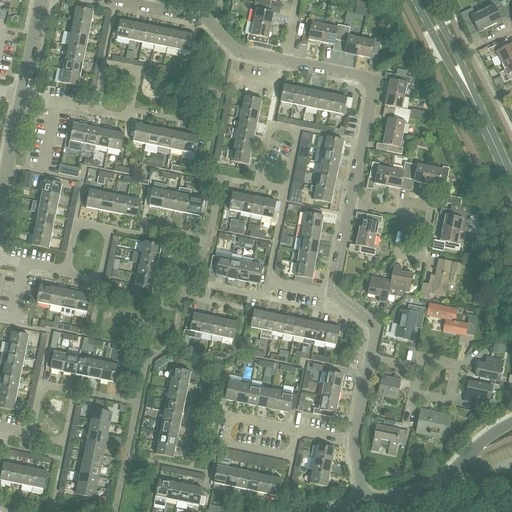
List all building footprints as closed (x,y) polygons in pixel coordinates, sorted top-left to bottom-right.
[(482,11),(490,28),(501,22),(496,11),(503,7),(506,6),(505,0),(490,0),(493,6),(482,11)] [(257,10),(254,23),(272,26),(275,13),(269,12),(271,7),(255,3),(254,9),(257,10)] [(76,8),(74,21),(91,25),(94,12),(76,8)] [(479,33),(490,28),(482,11),(475,15),(472,9),(460,15),(467,29),(475,25),(479,33)] [(109,27),(111,15),(105,14),(103,26),(109,27)] [(309,40),(321,43),(325,25),(313,23),(314,20),(307,19),(304,34),(310,35),(309,40)] [(130,41),(133,23),(121,20),(117,38),(130,41)] [(74,21),(71,33),(89,37),(91,25),(74,21)] [(130,41),(142,43),(146,26),(133,23),(130,41)] [(251,35),(249,35),(247,41),(268,45),(272,26),(254,23),(251,35)] [(342,42),(345,27),(339,25),(338,28),(325,25),(321,43),(335,46),(336,41),(342,42)] [(142,43),(155,46),(158,28),(146,26),(142,43)] [(351,28),(345,27),(342,42),(347,43),(345,54),(358,57),(361,39),(349,36),(351,28)] [(155,46),(167,48),(170,31),(158,28),(155,46)] [(167,48),(179,51),(183,33),(170,31),(167,48)] [(89,37),(71,33),(69,46),(86,49),(89,37)] [(183,33),(179,51),(192,53),(196,36),(183,33)] [(358,57),(371,59),(372,54),(378,55),(381,40),(375,39),(374,42),(361,39),(358,57)] [(502,65),(511,59),(511,45),(505,49),(502,43),(488,50),(493,60),(499,58),(502,65)] [(69,46),(66,58),(84,62),(86,49),(69,46)] [(213,46),(210,57),(216,58),(218,50),(219,47),(213,46)] [(66,58),(63,70),(81,74),(84,62),(66,58)] [(511,80),(511,59),(502,65),(505,72),(500,74),(505,84),(511,80)] [(63,70),(61,83),(78,87),(81,74),(63,70)] [(390,80),(387,93),(405,97),(408,84),(410,85),(412,78),(406,77),(396,75),(395,81),(390,80)] [(281,103),(293,105),(297,88),(284,85),(281,103)] [(297,88),(293,105),(306,108),(309,90),(297,88)] [(306,108),(318,110),(322,93),(309,90),(306,108)] [(318,110),(330,113),(334,95),(322,93),(318,110)] [(402,109),(405,97),(387,93),(385,106),(396,108),(394,114),(410,117),(411,111),(402,109)] [(347,98),(334,95),(330,113),(343,115),(347,98)] [(244,97),(242,108),(260,112),(262,101),(244,97)] [(257,123),(260,112),(242,108),(240,119),(257,123)] [(388,118),(386,131),(403,135),(406,122),(408,123),(410,117),(394,114),(393,119),(388,118)] [(240,119),(238,130),(255,133),(257,123),(240,119)] [(70,141),(83,144),(87,126),(74,124),(73,127),(71,139),(70,141)] [(146,144),(149,127),(136,124),(133,142),(146,144)] [(99,129),(87,126),(83,144),(96,147),(99,129)] [(162,129),(149,127),(146,144),(158,147),(162,129)] [(96,147),(108,149),(111,131),(99,129),(96,147)] [(158,147),(170,150),(174,132),(162,129),(158,147)] [(236,140),(253,144),(255,133),(238,130),(236,140)] [(111,131),(108,149),(121,152),(124,134),(111,131)] [(388,146),(387,152),(402,155),(403,148),(400,148),(403,135),(386,131),(383,145),(388,146)] [(186,134),(174,132),(170,150),(183,152),(186,134)] [(194,159),(200,161),(203,143),(198,142),(199,137),(186,134),(183,152),(195,155),(194,159)] [(342,154),(344,141),(327,138),(324,150),(342,154)] [(416,139),(414,146),(421,147),(422,141),(416,139)] [(236,140),(233,151),(251,154),(253,144),(236,140)] [(324,150),(321,163),(339,166),(342,154),(324,150)] [(231,162),(249,165),(251,154),(233,151),(231,162)] [(144,159),(142,165),(154,168),(155,162),(144,159)] [(374,184),(387,187),(391,169),(379,167),(379,164),(373,162),(369,177),(376,179),(374,184)] [(321,163),(319,175),(336,179),(339,166),(321,163)] [(402,183),(407,184),(411,164),(405,163),(404,172),(391,169),(387,187),(400,190),(402,183)] [(418,165),(411,164),(407,184),(413,186),(414,182),(426,185),(430,167),(418,164),(418,165)] [(443,169),(430,167),(426,185),(440,187),(441,182),(447,183),(450,168),(444,167),(443,169)] [(319,175),(316,188),(334,191),(336,179),(319,175)] [(45,181),(42,192),(60,196),(62,185),(45,181)] [(334,191),(316,188),(311,186),(310,192),(315,193),(314,200),(331,204),(334,191)] [(162,209),(166,192),(153,189),(149,207),(162,209)] [(99,211),(103,193),(90,190),(86,208),(99,211)] [(60,196),(42,192),(40,203),(58,206),(60,196)] [(178,194),(166,192),(162,209),(174,212),(178,194)] [(115,196),(103,193),(99,211),(111,213),(115,196)] [(229,211),(240,213),(244,195),(233,193),(229,211)] [(190,197),(178,194),(174,212),(187,214),(190,197)] [(240,213),(251,215),(255,197),(244,195),(240,213)] [(115,196),(111,213),(124,216),(127,198),(115,196)] [(446,204),(453,205),(461,207),(462,199),(448,196),(446,204)] [(190,197),(187,214),(200,217),(203,199),(190,197)] [(261,222),(262,217),(265,200),(255,197),(251,215),(250,220),(261,222)] [(140,201),(127,198),(124,216),(137,218),(140,201)] [(274,211),(276,202),(265,200),(262,217),(272,219),(271,223),(277,224),(279,212),(274,211)] [(40,203),(38,213),(56,217),(58,206),(40,203)] [(451,216),(445,215),(443,228),(461,232),(465,233),(467,220),(466,220),(467,214),(468,208),(461,207),(453,205),(452,210),(451,216)] [(38,213),(36,224),(53,228),(56,217),(38,213)] [(304,227),(321,230),(324,217),(306,214),(304,227)] [(361,220),(358,233),(377,236),(379,224),(381,225),(383,218),(368,215),(366,221),(361,220)] [(36,224),(34,234),(51,238),(53,228),(36,224)] [(304,227),(302,239),(319,242),(321,230),(304,227)] [(458,245),(461,232),(443,228),(440,242),(445,243),(444,249),(459,252),(460,245),(458,245)] [(377,236),(358,233),(356,246),(361,247),(359,253),(375,256),(376,249),(374,249),(377,236)] [(51,238),(34,234),(31,246),(49,249),(51,238)] [(302,239),(299,251),(317,255),(319,242),(302,239)] [(159,257),(161,246),(144,242),(142,253),(159,257)] [(299,251),(297,264),(315,267),(317,255),(299,251)] [(157,268),(159,257),(142,253),(139,264),(157,268)] [(220,258),(214,257),(213,256),(211,264),(218,265),(220,258)] [(216,276),(227,278),(231,260),(220,258),(218,265),(216,276)] [(241,262),(231,260),(227,278),(238,280),(241,262)] [(417,295),(420,296),(419,298),(428,299),(428,298),(434,299),(435,294),(445,296),(449,281),(453,282),(455,273),(461,275),(463,265),(439,260),(436,273),(438,273),(437,276),(435,276),(434,278),(431,277),(429,285),(422,284),(421,292),(418,291),(417,295)] [(252,265),(241,262),(238,280),(248,283),(252,265)] [(157,268),(139,264),(137,275),(155,278),(157,268)] [(315,267),(297,264),(295,277),(313,280),(315,267)] [(252,265),(248,283),(259,285),(263,267),(252,265)] [(405,295),(406,292),(409,292),(413,274),(401,272),(402,267),(394,265),(391,280),(390,288),(389,295),(401,298),(402,297),(404,297),(404,296),(405,296),(405,295)] [(153,289),(155,278),(137,275),(135,285),(153,289)] [(389,295),(390,288),(391,280),(371,276),(368,294),(380,297),(379,302),(387,304),(389,295)] [(54,288),(41,285),(37,303),(50,305),(54,288)] [(150,300),(153,289),(135,285),(133,296),(150,300)] [(50,305),(62,308),(66,290),(54,288),(50,305)] [(62,308),(75,311),(78,293),(66,290),(62,308)] [(75,311),(87,313),(91,296),(78,293),(75,311)] [(474,336),(478,316),(469,315),(467,324),(454,321),(457,308),(430,303),(427,316),(446,320),(444,332),(465,337),(466,334),(474,336)] [(396,336),(412,340),(414,328),(422,329),(426,308),(409,305),(407,312),(401,311),(396,336)] [(251,328),(262,330),(266,313),(254,311),(251,328)] [(276,315),(266,313),(262,330),(273,333),(276,315)] [(190,331),(201,334),(205,316),(194,314),(190,331)] [(273,333),(283,335),(287,317),(276,315),(273,333)] [(201,334),(212,336),(216,318),(205,316),(201,334)] [(283,335),(294,337),(297,319),(287,317),(283,335)] [(212,336),(223,338),(226,320),(216,318),(212,336)] [(297,319),(294,337),(304,339),(308,321),(297,319)] [(226,320),(223,338),(234,340),(237,323),(226,320)] [(304,339),(315,341),(318,324),(308,321),(304,339)] [(315,341),(325,343),(329,326),(318,324),(315,341)] [(329,326),(325,343),(336,346),(340,328),(329,326)] [(9,344),(27,347),(29,336),(12,333),(9,344)] [(9,344),(7,354),(25,358),(27,347),(9,344)] [(496,354),(506,353),(505,344),(498,345),(496,354)] [(51,370),(64,373),(67,355),(54,352),(51,370)] [(7,354),(5,365),(23,369),(25,358),(7,354)] [(76,375),(80,358),(67,355),(64,373),(76,375)] [(92,360),(80,358),(76,375),(88,378),(92,360)] [(253,359),(246,358),(245,363),(243,369),(248,370),(249,364),(252,365),(253,359)] [(476,377),(499,382),(504,361),(491,359),(489,366),(479,363),(476,377)] [(92,360),(88,378),(101,380),(104,363),(92,360)] [(117,365),(104,363),(101,380),(113,383),(117,365)] [(3,375),(20,379),(23,369),(5,365),(3,375)] [(174,369),(171,380),(189,384),(191,372),(174,369)] [(326,372),(324,385),(341,388),(344,375),(326,372)] [(3,375),(1,386),(18,390),(20,379),(3,375)] [(378,396),(397,400),(401,380),(382,376),(378,396)] [(187,394),(189,384),(171,380),(169,391),(187,394)] [(469,381),(466,395),(477,397),(476,404),(488,407),(493,387),(469,381)] [(237,402),(240,384),(229,382),(226,400),(237,402)] [(251,386),(240,384),(237,402),(247,405),(251,386)] [(341,388),(324,385),(321,397),(339,401),(341,388)] [(1,386),(0,388),(0,396),(16,400),(18,390),(1,386)] [(251,386),(247,405),(258,407),(261,389),(251,386)] [(272,391),(261,389),(258,407),(268,409),(272,391)] [(169,391),(167,401),(185,405),(187,394),(169,391)] [(272,391),(268,409),(279,411),(283,393),(272,391)] [(294,395),(283,393),(279,411),(290,413),(294,395)] [(0,408),(14,411),(16,400),(0,396),(0,408)] [(336,414),(339,401),(321,397),(319,410),(336,414)] [(167,401),(165,412),(182,415),(185,405),(167,401)] [(92,421),(110,425),(112,413),(94,410),(92,421)] [(417,432),(447,438),(452,417),(421,411),(417,432)] [(163,422),(180,426),(182,415),(165,412),(163,422)] [(470,423),(474,417),(470,414),(466,420),(470,423)] [(108,435),(110,425),(92,421),(90,431),(108,435)] [(163,422),(161,433),(178,436),(180,426),(163,422)] [(376,425),(375,429),(371,451),(379,453),(380,445),(389,446),(388,455),(395,456),(398,443),(404,444),(407,431),(376,425)] [(108,435),(90,431),(87,442),(105,446),(108,435)] [(161,433),(158,443),(176,447),(178,436),(161,433)] [(103,456),(105,446),(87,442),(85,452),(103,456)] [(297,455),(303,456),(309,457),(310,452),(304,451),(305,443),(300,442),(297,455)] [(176,447),(158,443),(156,455),(174,458),(176,447)] [(318,446),(315,459),(333,462),(335,449),(318,446)] [(101,467),(103,456),(85,452),(83,463),(101,467)] [(315,459),(312,471),(330,475),(333,462),(315,459)] [(0,481),(11,483),(15,466),(4,463),(0,481)] [(83,463),(81,474),(99,477),(101,467),(83,463)] [(26,468),(15,466),(11,483),(22,485),(26,468)] [(218,466),(215,477),(214,484),(225,486),(229,468),(218,466)] [(22,485),(33,488),(36,470),(26,468),(22,485)] [(225,486),(236,488),(239,471),(229,468),(225,486)] [(47,472),(36,470),(33,488),(44,490),(47,472)] [(236,488),(246,490),(250,473),(239,471),(236,488)] [(330,475),(312,471),(310,484),(327,488),(330,475)] [(257,493),(260,475),(250,473),(246,490),(257,493)] [(97,488),(99,477),(81,474),(79,484),(97,488)] [(257,493),(267,495),(271,477),(260,475),(257,493)] [(282,479),(271,477),(267,495),(279,497),(282,479)] [(156,497),(167,500),(170,482),(159,480),(156,497)] [(177,502),(181,484),(170,482),(167,500),(177,502)] [(94,499),(97,488),(79,484),(76,495),(94,499)] [(177,502),(188,504),(192,486),(181,484),(177,502)] [(203,489),(192,486),(188,504),(199,506),(203,489)] [(105,505),(106,497),(103,497),(102,498),(98,497),(97,504),(105,505)]
